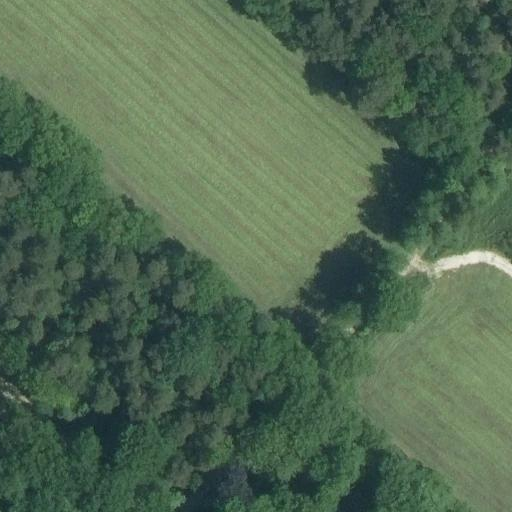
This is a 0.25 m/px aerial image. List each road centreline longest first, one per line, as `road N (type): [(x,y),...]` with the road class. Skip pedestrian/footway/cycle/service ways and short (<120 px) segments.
road 1 (track): [(477,0),(502,96),(471,180),(412,261),(178,511)]
road 2 (track): [(139,511),(0,386)]
